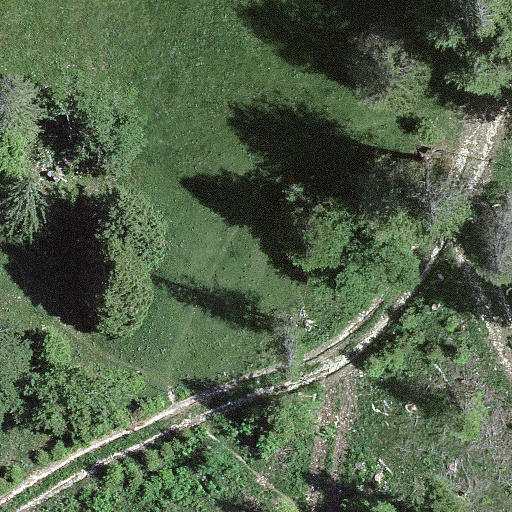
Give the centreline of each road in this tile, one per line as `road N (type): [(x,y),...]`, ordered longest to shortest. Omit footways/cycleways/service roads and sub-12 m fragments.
road 1 (track): [(20,511),(110,451),(381,310),(511,71)]
road 2 (track): [(436,209),(511,395)]
